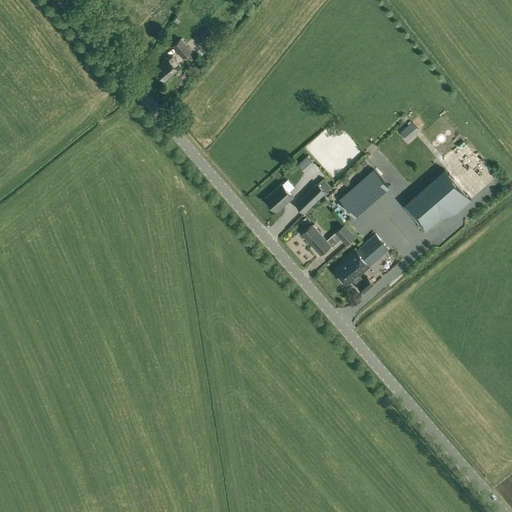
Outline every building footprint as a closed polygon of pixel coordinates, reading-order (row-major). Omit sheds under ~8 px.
[(222,0),(200,0),(182,21),(196,33),(223,1),(222,0)] [(209,29),(197,39),(200,42),(202,45),(214,35),(209,29)] [(180,38),(172,45),(182,57),(191,50),(180,38)] [(163,79),(176,68),(180,64),(172,55),(168,59),(167,57),(161,62),(162,63),(155,69),(163,79)] [(435,150),(430,155),(437,163),(442,159),(435,150)] [(316,161),(314,152),(303,154),(305,164),(316,161)] [(484,181),(491,177),(486,167),(478,171),(484,181)] [(340,199),(354,215),(388,185),(374,169),(340,199)] [(412,213),(412,214),(412,213),(419,221),(418,221),(419,221),(418,222),(426,231),(441,218),(455,213),(471,199),(467,195),(468,194),(467,194),(449,174),(450,173),(449,173),(445,169),(405,204),(412,213)] [(318,183),(326,192),(331,187),(323,178),(318,183)] [(296,204),(304,213),(326,192),(318,183),(296,204)] [(293,196),(282,184),(266,198),(277,211),(293,196)] [(331,245),(327,241),(313,224),(302,234),(321,254),(331,245)] [(335,232),(336,233),(342,240),(346,244),(355,236),(345,224),(335,232)] [(336,233),(327,241),(331,245),(333,248),(342,240),(336,233)] [(357,250),(356,250),(345,260),(345,261),(335,270),(348,284),(354,279),(358,285),(364,292),(374,284),(367,277),(363,280),(359,275),(370,266),(389,249),(376,233),(357,250)]
